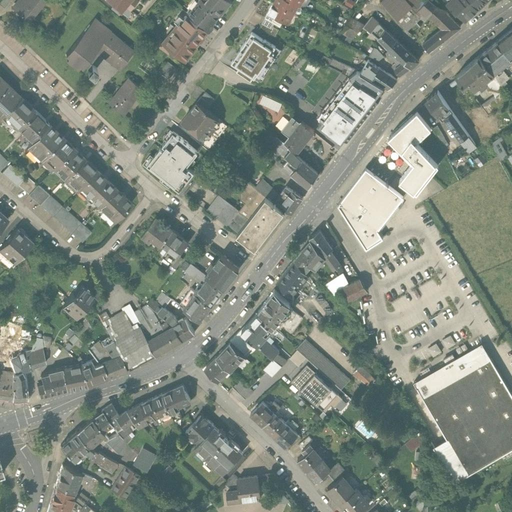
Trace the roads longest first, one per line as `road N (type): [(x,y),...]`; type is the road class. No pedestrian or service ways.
road 1 (secondary): [(181,357),(227,319),(391,107),(511,11)]
road 2 (residential): [(181,357),(281,454),(327,511)]
road 3 (residential): [(122,164),(250,0)]
road 4 (residential): [(0,189),(65,248),(89,255),(114,240),(153,190)]
road 5 (residential): [(0,47),(122,164)]
road 6 (secondary): [(61,405),(181,357)]
